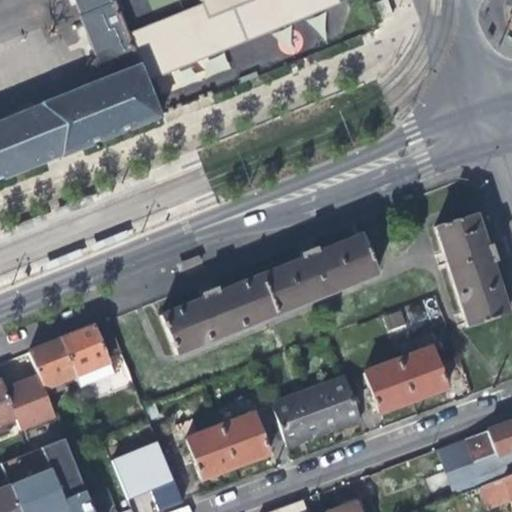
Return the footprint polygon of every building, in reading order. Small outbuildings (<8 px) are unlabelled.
[(73,0),(80,17),(114,3),(112,0),(73,0)] [(199,0),(207,19),(237,7),(251,2),(252,1),(251,0),(199,0)] [(390,17),(384,0),(381,0),(374,2),(380,20),(390,17)] [(258,20),(251,2),(237,7),(243,25),(258,20)] [(0,178),(59,156),(59,157),(159,116),(114,3),(80,17),(79,18),(103,79),(38,106),(0,121),(0,178)] [(91,195),(56,209),(59,217),(94,203),(91,195)] [(433,227),(464,326),(506,312),(489,262),(493,260),(490,251),(488,245),(484,245),(473,213),(433,227)] [(45,214),(10,228),(13,236),(48,222),(45,214)] [(127,230),(92,244),(95,251),(130,237),(127,230)] [(299,257),(257,274),(273,314),(374,274),(358,233),(313,251),(312,247),(304,250),(297,253),(299,257)] [(80,249),(46,263),(49,270),(83,256),(80,249)] [(197,260),(174,269),(177,277),(200,268),(197,260)] [(173,354),(273,314),(257,274),(213,291),(212,287),(205,290),(198,293),(199,297),(157,313),(173,354)] [(70,370),(103,357),(118,351),(105,319),(80,330),(58,338),(70,370)] [(39,387),(72,374),(70,370),(58,338),(41,345),(25,351),(34,375),(39,387)] [(361,373),(375,412),(391,406),(428,393),(444,387),(430,348),(361,373)] [(103,357),(70,370),(72,374),(78,389),(110,376),(103,357)] [(18,382),(0,388),(0,389),(11,417),(16,429),(50,415),(39,387),(34,375),(18,382)] [(268,401),(284,444),(303,438),(339,424),(355,418),(339,375),(268,401)] [(0,421),(11,417),(0,389),(0,421)] [(182,438),(197,477),(211,472),(249,458),(266,452),(252,413),(182,438)] [(52,420),(50,415),(16,429),(18,434),(52,420)] [(455,486),(459,494),(479,487),(511,474),(511,420),(436,449),(445,471),(468,463),(472,473),(459,479),(458,484),(455,486)] [(0,461),(0,469),(7,489),(16,511),(90,511),(84,496),(61,438),(0,461)] [(112,459),(133,511),(157,511),(183,502),(158,441),(112,459)] [(436,449),(401,462),(407,477),(413,476),(419,490),(447,479),(455,486),(458,484),(459,479),(472,473),(468,463),(445,471),(436,449)] [(511,507),(511,474),(479,487),(486,504),(508,496),(511,507)] [(459,494),(455,486),(447,479),(419,490),(425,506),(459,494)] [(112,511),(104,488),(84,496),(90,511),(112,511)] [(0,511),(16,511),(7,489),(0,491),(0,511)] [(415,510),(425,506),(419,490),(409,493),(415,510)] [(323,511),(359,511),(355,501),(340,506),(323,511)]
